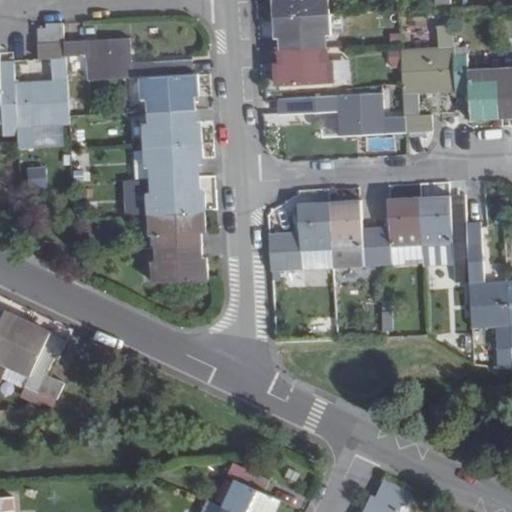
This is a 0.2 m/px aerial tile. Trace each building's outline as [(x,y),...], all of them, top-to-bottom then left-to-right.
[(273,0),(274,15),(329,12),(328,0),(273,0)] [(275,32),(280,32),(281,49),(322,47),(321,33),(331,33),(330,12),(329,12),(274,15),(275,32)] [(40,29),(40,43),(65,42),(64,23),(48,24),(48,29),(40,29)] [(441,85),(442,91),(456,90),(454,53),(452,25),(437,26),(439,47),(401,48),(404,84),(405,116),(406,131),(433,129),(433,113),(421,114),(420,86),(441,85)] [(131,55),(130,39),(65,42),(66,58),(87,57),(88,80),(142,77),(193,74),(192,59),(125,63),(124,55),(131,55)] [(31,81),(16,82),(18,120),(19,136),(20,149),(71,146),(66,58),(65,42),(40,43),(41,60),(51,59),(53,86),(31,87),(31,81)] [(323,61),(322,47),(281,49),(282,67),(278,67),(279,84),(333,81),(332,60),(323,61)] [(473,119),(502,117),(500,67),(470,68),(469,53),(454,53),(456,90),(471,90),(473,119)] [(0,56),(0,104),(2,104),(4,120),(4,122),(5,136),(19,136),(18,120),(16,82),(15,68),(1,68),(0,56)] [(351,79),(350,60),(332,60),(333,81),(351,79)] [(511,66),(500,67),(502,117),(511,116),(511,66)] [(198,90),(197,73),(193,74),(142,77),(143,98),(154,97),(155,111),(194,108),(193,91),(198,90)] [(127,78),(128,98),(143,98),(142,77),(127,78)] [(340,120),(341,135),(406,131),(405,116),(385,117),(383,93),(280,100),(281,114),(347,110),(347,119),(340,120)] [(200,125),(195,126),(194,108),(155,111),(156,124),(145,124),(146,145),(201,142),(200,125)] [(147,165),(158,165),(159,178),(198,177),(197,157),(202,157),(201,142),(146,145),(147,150),(147,165)] [(135,179),(159,178),(158,165),(147,165),(147,150),(134,151),(135,179)] [(25,167),(26,185),(45,184),(44,166),(25,167)] [(159,192),(148,193),(150,213),(205,210),(204,195),(199,196),(198,177),(159,178),(159,192)] [(159,192),(159,178),(135,179),(136,194),(148,193),(159,192)] [(452,223),(451,195),(419,197),(421,243),(453,241),(454,261),(456,284),(470,283),(469,273),(466,223),(452,223)] [(390,199),(391,226),(376,227),(378,264),(393,264),(392,244),(421,243),(419,197),(390,199)] [(362,228),(360,201),(329,202),(332,248),(363,246),(364,265),(378,264),(376,227),(362,228)] [(299,204),(301,232),(267,233),(270,270),(303,268),(302,250),(332,248),(329,202),(299,204)] [(151,233),(162,233),(162,245),(201,242),(201,226),(205,226),(205,210),(150,213),(151,233)] [(485,287),(481,221),(466,223),(469,273),(470,283),(472,327),(497,326),(499,363),(511,362),(511,357),(511,346),(508,281),(494,282),(495,286),(485,287)] [(421,243),(423,262),(454,261),(453,241),(421,243)] [(208,263),(202,264),(201,242),(162,245),(163,260),(152,261),(153,282),(209,279),(208,263)] [(392,244),(393,264),(423,262),(421,243),(392,244)] [(332,248),(334,267),(364,265),(363,246),(332,248)] [(302,250),(303,268),(334,267),(332,248),(302,250)] [(427,268),(429,288),(452,286),(450,266),(427,268)] [(0,358),(9,363),(29,322),(6,311),(2,319),(0,325),(0,358)] [(28,385),(40,390),(48,373),(57,352),(46,347),(53,333),(29,322),(9,363),(34,375),(28,385)] [(61,354),(68,340),(53,333),(46,347),(57,352),(61,354)] [(48,373),(40,390),(59,399),(66,382),(48,373)] [(229,476),(238,481),(226,507),(227,507),(237,511),(273,511),(279,499),(264,492),(270,480),(234,463),(229,476)] [(365,511),(400,511),(403,505),(407,507),(414,494),(384,481),(375,500),(371,497),(365,511)] [(0,511),(9,511),(13,511),(12,498),(0,499),(0,511)] [(210,500),(203,511),(223,511),(226,507),(210,500)]
